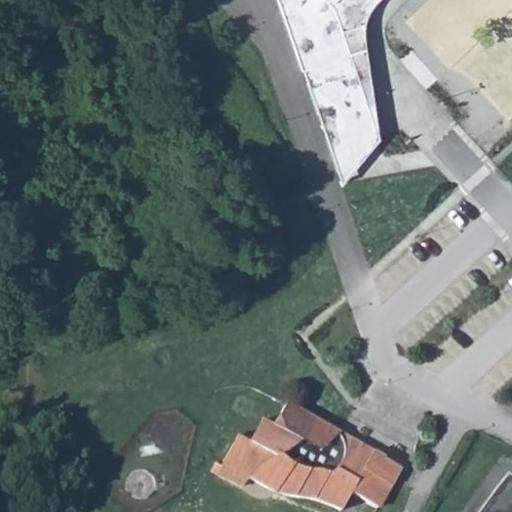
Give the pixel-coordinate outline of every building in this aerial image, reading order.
[(355,39),(364,37),(364,26),(367,14),(371,7),(377,0),(276,0),(296,54),(355,39)] [(355,39),(296,54),(301,69),(340,183),(378,139),(364,37),(355,39)] [(369,447),(286,402),(275,422),(263,417),(251,439),(237,433),(216,472),(228,479),(242,484),(259,466),(279,481),(275,488),(291,494),(309,496),(341,508),(351,489),(363,467),(379,475),(366,498),(377,503),(400,463),(369,447)] [(363,467),(351,489),(366,498),(379,475),(363,467)] [(511,511),(511,475),(508,474),(482,511),(511,511)]
